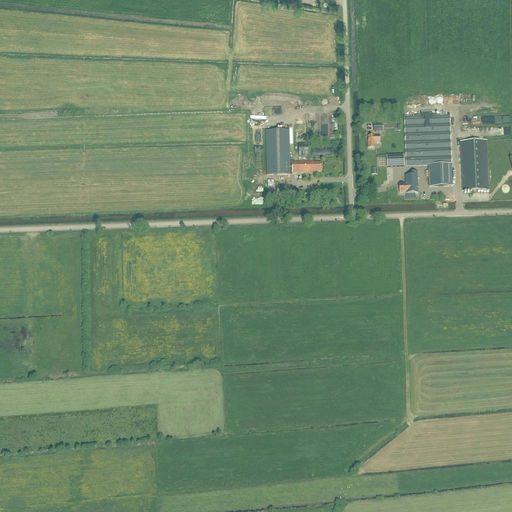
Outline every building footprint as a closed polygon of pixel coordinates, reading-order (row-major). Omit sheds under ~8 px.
[(404,118),(406,167),(428,166),(429,188),(452,187),(449,117),(435,117),(435,115),(432,115),(432,113),(432,112),(421,113),(421,118),(404,118)] [(290,162),(289,131),(266,131),(267,176),(292,176),(292,174),(317,173),(317,172),(321,172),(321,163),(314,163),(314,162),(295,162),(290,162)] [(374,136),(367,136),(367,149),(374,148),(374,143),(380,143),(379,136),(374,136)] [(462,192),(489,191),(487,141),(461,143),(462,192)] [(299,157),(308,157),(307,144),(298,144),(299,157)] [(387,168),(404,167),(403,156),(386,157),(387,168)] [(418,194),(417,172),(415,172),(415,176),(411,176),(410,176),(405,176),(405,184),(399,184),(399,194),(406,193),(406,194),(418,194)]
